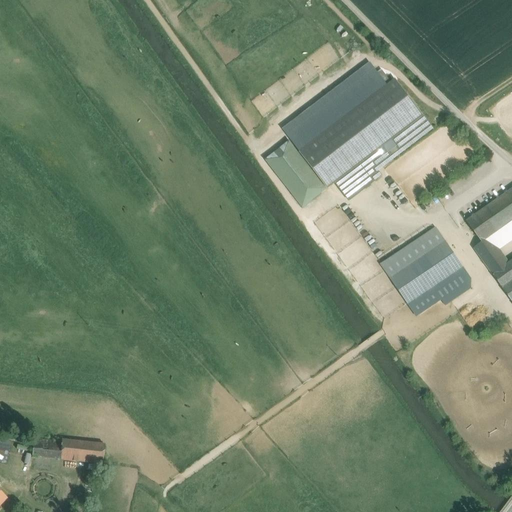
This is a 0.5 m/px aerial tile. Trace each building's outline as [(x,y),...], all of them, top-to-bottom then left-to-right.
[(396,80),(300,153),(328,189),(335,183),(352,171),(423,116),(396,80)] [(423,116),(352,171),(366,190),(382,177),(378,172),(433,129),(423,116)] [(266,161),(303,209),(327,190),(290,143),(266,161)] [(350,202),(366,190),(352,171),(335,183),(350,202)] [(511,190),(467,222),(482,243),(489,239),(511,222),(511,190)] [(511,222),(489,239),(493,244),(511,230),(511,222)] [(436,230),(383,266),(392,280),(446,244),(436,230)] [(511,230),(493,244),(498,252),(511,242),(511,230)] [(483,263),(498,252),(493,244),(489,239),(482,243),(474,249),(483,263)] [(446,244),(392,280),(408,303),(410,302),(433,287),(462,267),(446,244)] [(488,268),(503,258),(498,252),(483,263),(488,268)] [(503,258),(488,268),(493,276),(508,266),(503,258)] [(511,263),(508,266),(493,276),(511,302),(511,263)] [(437,294),(441,300),(445,306),(471,289),(458,271),(433,288),(437,294)] [(433,288),(433,287),(410,302),(415,309),(437,294),(433,288)] [(437,294),(415,309),(419,315),(441,300),(437,294)] [(61,442),(35,439),(33,458),(102,465),(104,445),(62,440),(61,442)]
